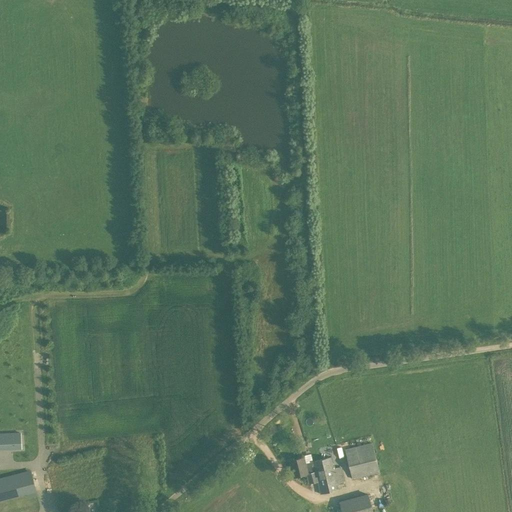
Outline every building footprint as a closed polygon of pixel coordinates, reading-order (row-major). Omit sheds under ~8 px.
[(0,452),(19,452),(19,439),(0,439),(0,452)] [(372,443),(345,449),(352,479),(380,472),(372,443)] [(317,483),(312,462),(305,464),(304,457),(290,460),(294,477),(306,474),(309,484),(317,483)] [(313,462),(320,494),(339,489),(338,484),(345,482),(342,467),(334,469),(331,457),(313,462)] [(10,478),(11,480),(0,482),(0,500),(26,494),(27,498),(37,495),(36,492),(31,472),(17,475),(18,478),(15,479),(15,477),(10,478)] [(341,511),(372,511),(368,494),(339,501),(341,511)]
